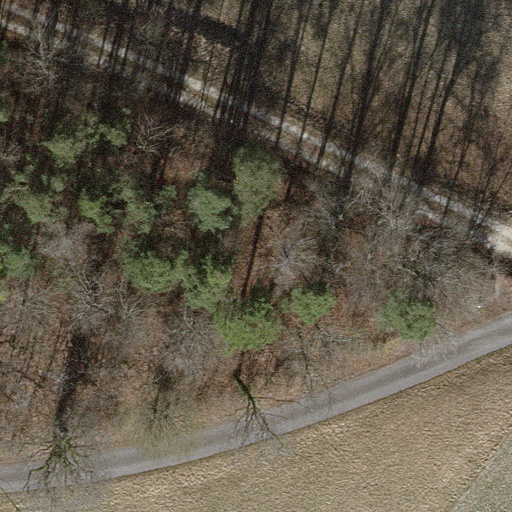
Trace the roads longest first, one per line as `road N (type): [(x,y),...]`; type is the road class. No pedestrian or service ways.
road 1 (track): [(0,13),(511,239)]
road 2 (unclassified): [(511,331),(320,407),(204,441),(0,473)]
